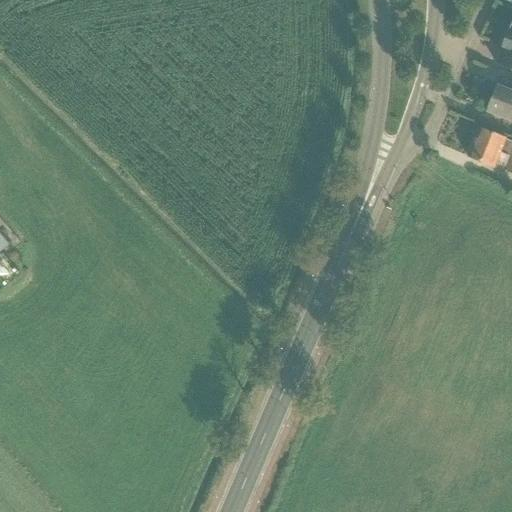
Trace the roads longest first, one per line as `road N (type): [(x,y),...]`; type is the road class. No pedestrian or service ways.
road 1 (primary): [(231,511),(364,200)]
road 2 (primary): [(364,200),(401,140),(420,88),(433,0)]
road 3 (primary): [(382,0),(379,115),(364,200)]
